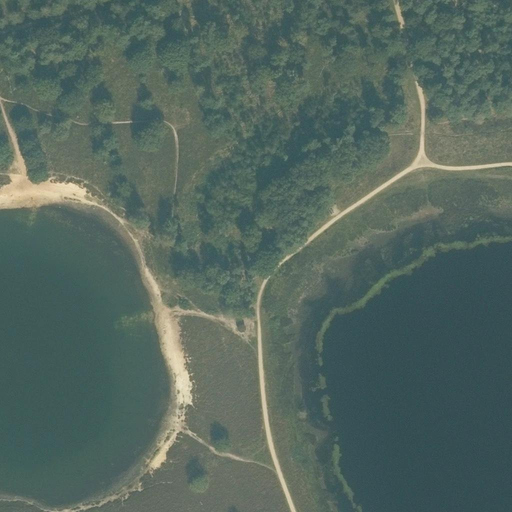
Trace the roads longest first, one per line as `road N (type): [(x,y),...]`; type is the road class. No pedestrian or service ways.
road 1 (track): [(511,165),(422,164),(402,174),(292,248),(268,276),(258,315)]
road 2 (track): [(258,315),(268,436),(295,511)]
road 3 (track): [(391,0),(424,119)]
